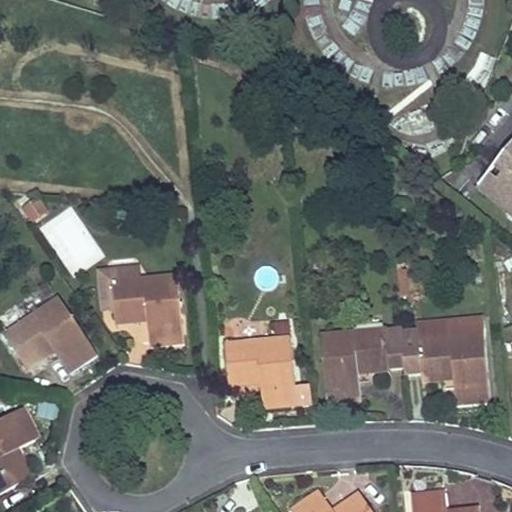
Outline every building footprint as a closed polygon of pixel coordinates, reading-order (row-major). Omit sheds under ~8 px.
[(511,149),(495,170),(504,177),(497,185),(511,196),(511,214),(510,216),(511,217),(511,149)] [(510,216),(511,214),(511,196),(497,185),(504,177),(495,170),(479,191),(510,216)] [(112,283),(116,322),(147,319),(148,324),(150,349),(185,345),(178,276),(112,283)] [(70,375),(98,357),(59,299),(4,336),(26,368),(52,350),(56,355),(70,375)] [(148,324),(147,319),(116,322),(116,327),(148,324)] [(416,326),(418,341),(448,338),(446,323),(416,326)] [(143,326),(130,329),(137,356),(150,353),(143,326)] [(320,336),(327,405),(361,402),(359,377),(359,371),(390,368),(386,330),(320,336)] [(418,341),(421,380),(454,377),(454,382),(457,407),(491,404),(484,335),(448,338),(418,341)] [(225,346),(229,384),(261,381),(261,386),(264,411),(312,406),(311,387),(296,388),(291,339),(225,346)] [(29,373),(56,355),(52,350),(26,368),(29,373)] [(391,374),(390,368),(359,371),(359,377),(391,374)] [(454,382),(454,377),(421,380),(422,385),(454,382)] [(229,390),(261,386),(261,381),(229,384),(229,390)] [(23,408),(0,420),(0,495),(27,481),(12,453),(17,450),(39,438),(23,408)] [(33,478),(17,450),(12,453),(27,481),(33,478)] [(371,511),(363,500),(345,511),(332,511),(320,492),(291,511),(292,511),(371,511)] [(412,495),(413,511),(447,511),(446,492),(412,495)] [(360,495),(334,511),(345,511),(363,500),(360,495)]
